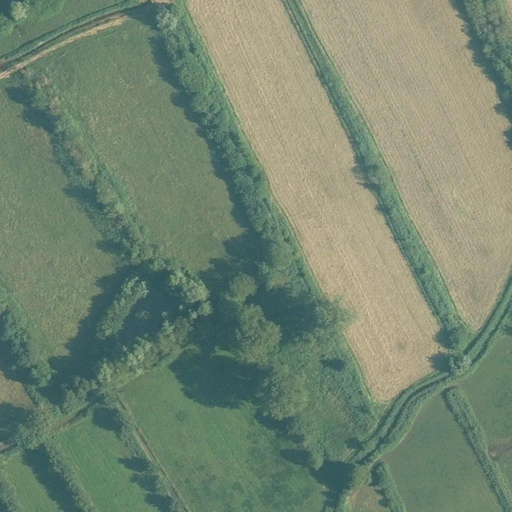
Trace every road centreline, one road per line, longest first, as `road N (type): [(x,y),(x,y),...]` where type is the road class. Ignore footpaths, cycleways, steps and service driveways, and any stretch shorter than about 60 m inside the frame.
road 1 (track): [(328,511),(336,484),(403,399),(466,353),(511,275)]
road 2 (track): [(186,511),(113,394),(0,451)]
